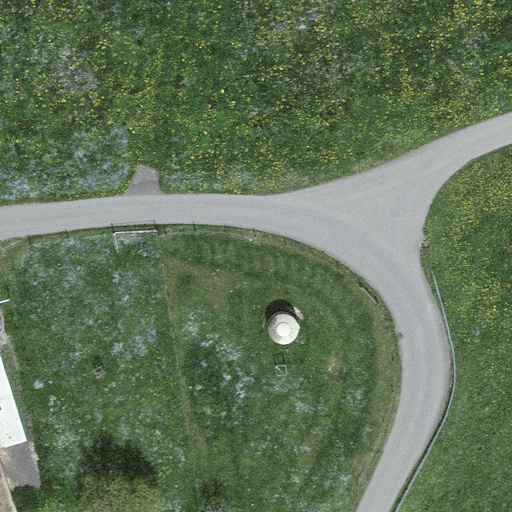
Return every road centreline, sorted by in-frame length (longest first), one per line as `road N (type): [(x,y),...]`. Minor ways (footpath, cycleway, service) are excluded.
road 1 (track): [(372,511),(420,393),(427,348),(392,263),(342,234),(290,222),(80,221),(0,230)]
road 2 (track): [(342,234),(413,167),(511,129)]
